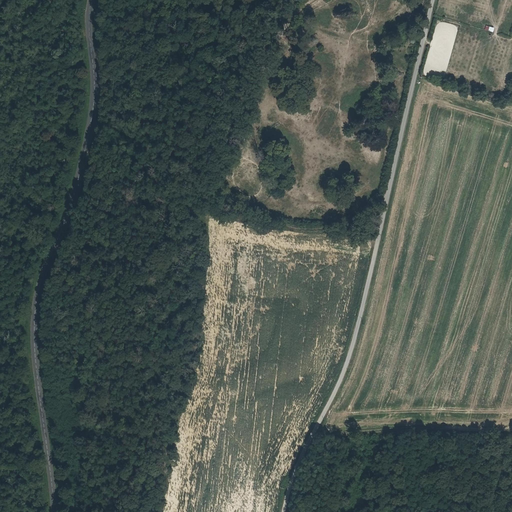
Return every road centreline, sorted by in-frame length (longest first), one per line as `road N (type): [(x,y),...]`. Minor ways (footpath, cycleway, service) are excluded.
road 1 (unclassified): [(433,0),(347,359),(284,511)]
road 2 (tertiary): [(92,0),(90,145),(40,278),(33,327),(54,511)]
road 3 (track): [(313,432),(511,428)]
